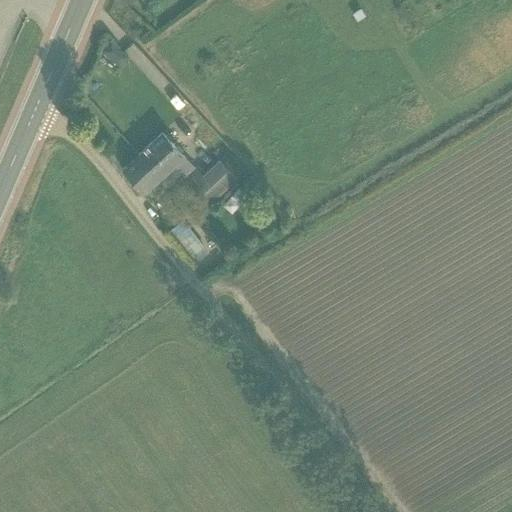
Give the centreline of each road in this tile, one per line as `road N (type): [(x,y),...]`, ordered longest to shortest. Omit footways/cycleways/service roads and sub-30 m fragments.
road 1 (track): [(33,112),(95,151),(373,511)]
road 2 (primary): [(0,189),(81,0)]
